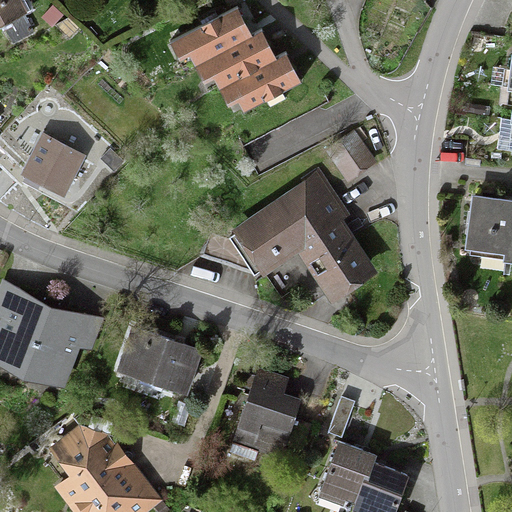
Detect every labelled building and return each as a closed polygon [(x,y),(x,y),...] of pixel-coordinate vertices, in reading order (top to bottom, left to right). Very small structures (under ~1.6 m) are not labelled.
[(18,0),(0,0),(0,24),(3,23),(14,43),(36,32),(18,0)] [(198,62),(209,57),(223,85),(233,80),(248,109),(298,83),(286,59),(283,54),(274,59),(262,36),(259,31),(251,35),(249,30),(237,7),(183,34),(198,62)] [(83,154),(45,136),(28,173),(67,190),(83,154)] [(380,168),(356,136),(328,158),(352,190),(380,168)] [(355,222),(319,171),(234,230),(269,279),(301,256),(337,308),(382,276),(348,227),(355,222)] [(511,200),(510,200),(476,195),(468,247),(506,253),(505,259),(511,260),(511,200)] [(0,314),(9,318),(0,343),(0,355),(61,379),(75,342),(89,348),(100,319),(85,313),(82,321),(69,316),(37,304),(18,297),(21,289),(7,284),(0,302),(0,314)] [(135,328),(119,376),(190,401),(206,353),(135,328)] [(292,382),(248,367),(243,383),(252,386),(232,447),(284,465),(305,403),(286,397),(292,382)] [(326,430),(340,436),(354,400),(341,395),(326,430)] [(83,427),(60,446),(79,471),(59,486),(82,511),(134,511),(147,503),(128,478),(134,473),(109,433),(83,427)] [(374,453),(336,440),(320,483),(358,497),(374,453)] [(405,465),(374,453),(358,497),(355,505),(373,511),(393,511),(408,474),(403,472),(405,465)]
